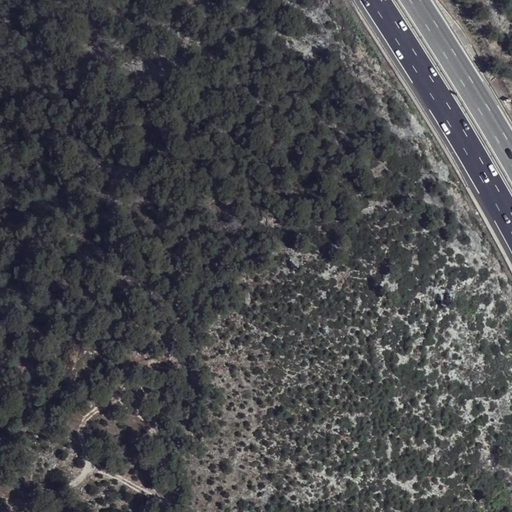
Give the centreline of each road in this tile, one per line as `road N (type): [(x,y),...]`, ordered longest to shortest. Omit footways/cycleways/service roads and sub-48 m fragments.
road 1 (motorway): [(372,0),(511,236)]
road 2 (motorway): [(511,158),(414,0)]
